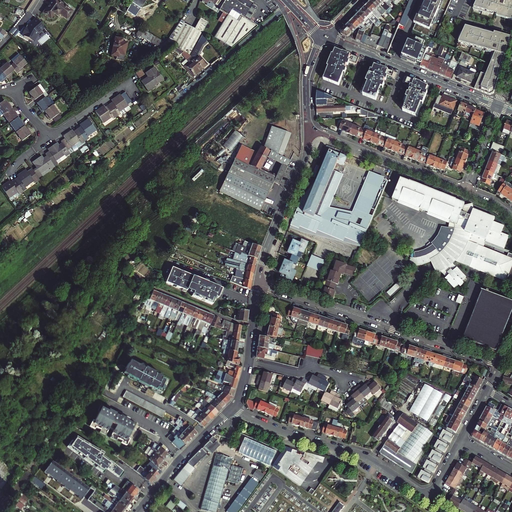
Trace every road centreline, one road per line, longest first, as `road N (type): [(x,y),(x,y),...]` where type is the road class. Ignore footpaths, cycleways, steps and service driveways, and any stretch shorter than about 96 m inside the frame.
road 1 (residential): [(258,285),(500,364)]
road 2 (residential): [(231,408),(370,459),(429,498)]
road 3 (tertiary): [(328,39),(499,106)]
road 4 (residential): [(464,190),(306,132)]
road 5 (residential): [(306,132),(298,180),(258,285)]
road 6 (residential): [(231,408),(137,511)]
road 7 (residential): [(258,285),(248,361),(231,408)]
